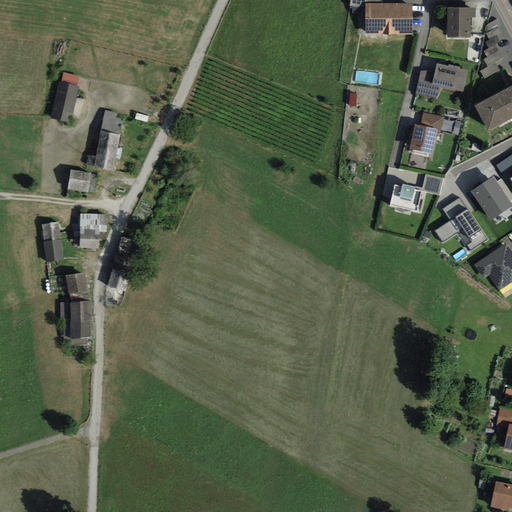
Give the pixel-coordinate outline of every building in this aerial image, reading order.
[(365,34),(413,35),(412,4),(365,3),(365,34)] [(447,38),(470,38),(470,17),(475,18),(475,8),(447,8),(447,38)] [(496,36),(500,33),(497,28),(486,34),(489,40),(496,36)] [(495,45),(500,42),(496,36),(489,40),(485,42),(489,48),(495,45)] [(498,50),(499,50),(495,45),(489,48),(483,51),(487,57),(498,50)] [(494,62),(502,57),(498,50),(487,57),(483,60),(487,66),(494,62)] [(484,79),(499,70),(494,62),(487,66),(479,71),(484,79)] [(442,88),(464,92),(468,71),(460,69),(460,67),(448,65),(448,66),(437,64),(435,70),(431,85),(418,82),(416,94),(436,99),(442,88)] [(379,86),(382,75),(359,70),(357,82),(379,86)] [(435,70),(421,71),(418,82),(431,85),(435,70)] [(80,88),(60,83),(51,120),(71,125),(80,88)] [(511,86),(475,106),(488,131),(511,117),(511,86)] [(436,132),(440,133),(444,117),(423,113),(420,126),(436,130),(436,132)] [(458,135),(461,122),(456,121),(453,134),(458,135)] [(410,149),(432,154),(436,132),(436,130),(420,126),(415,125),(410,149)] [(120,137),(101,134),(97,159),(88,157),(86,168),(114,173),(120,137)] [(511,169),(511,154),(496,165),(503,176),(511,169)] [(91,175),(71,172),(68,191),(88,194),(91,175)] [(443,179),(425,175),(422,188),(415,187),(414,189),(422,191),(439,195),(443,179)] [(471,192),(490,221),(511,205),(511,204),(511,202),(497,182),(493,176),(471,192)] [(511,202),(511,201),(511,194),(502,179),(497,182),(511,202)] [(411,210),(417,211),(422,191),(414,189),(415,187),(402,184),(401,186),(395,185),(390,206),(396,207),(394,212),(410,216),(411,210)] [(458,232),(471,251),(488,240),(459,198),(442,209),(451,221),(435,231),(443,243),(458,232)] [(106,215),(80,214),(79,249),(100,250),(100,231),(106,231),(106,215)] [(59,222),(42,224),(47,261),(64,259),(59,222)] [(511,283),(511,252),(506,243),(474,265),(483,279),(488,276),(498,291),(511,283)] [(135,257),(117,252),(109,286),(126,290),(135,257)] [(84,272),(66,276),(69,292),(88,289),(84,272)] [(90,301),(61,303),(63,339),(92,337),(90,301)] [(511,424),(511,411),(500,409),(496,426),(508,428),(509,423),(511,424)] [(511,424),(509,423),(508,428),(503,449),(511,451),(511,424)] [(509,508),(511,508),(511,485),(496,482),(491,507),(509,510),(509,508)]
